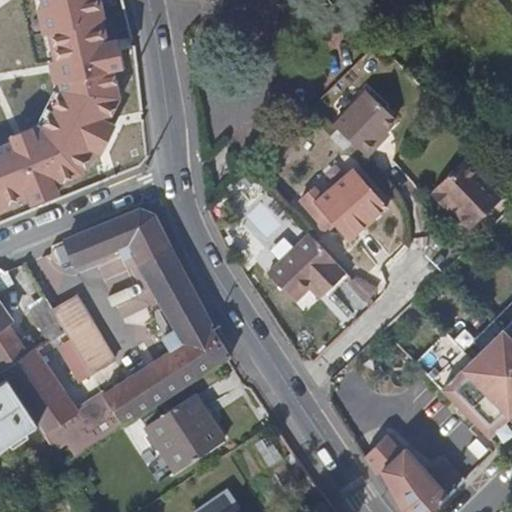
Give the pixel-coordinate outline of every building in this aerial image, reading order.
[(61,91),(123,98),(123,83),(121,70),(127,68),(124,45),(123,36),(113,37),(109,7),(107,0),(39,0),(45,33),(51,33),(57,57),(51,58),(54,70),(56,81),(61,81),(61,91)] [(334,124),(364,156),(380,140),(377,137),(386,129),(397,117),(371,89),(334,124)] [(0,179),(9,204),(30,196),(33,204),(61,194),(57,184),(89,173),(98,153),(107,157),(114,139),(122,123),(115,120),(117,108),(122,107),(123,98),(61,91),(43,128),(38,130),(36,125),(19,132),(13,134),(16,143),(0,149),(0,179)] [(377,137),(380,140),(389,132),(386,129),(377,137)] [(470,227),(502,196),(463,156),(432,186),(434,188),(430,192),(444,207),(447,203),(456,212),(470,227)] [(346,238),(383,207),(351,170),(315,201),(329,217),(346,238)] [(0,179),(0,208),(9,204),(0,179)] [(329,217),(315,201),(306,208),(320,224),(329,217)] [(447,203),(444,207),(452,215),(456,212),(447,203)] [(138,211),(65,241),(76,266),(111,252),(130,245),(184,343),(168,353),(137,373),(105,393),(123,424),(124,425),(174,394),(232,356),(210,321),(156,217),(138,211)] [(344,269),(306,228),(265,268),(291,297),(305,283),(311,278),(322,289),(344,269)] [(111,252),(157,335),(168,353),(184,343),(130,245),(111,252)] [(368,302),(377,287),(353,274),(345,288),(368,302)] [(311,278),(305,283),(316,294),(322,289),(311,278)] [(58,345),(80,381),(117,359),(78,292),(52,308),(70,338),(58,345)] [(471,340),(480,349),(511,318),(511,304),(510,302),(471,340)] [(0,361),(5,370),(29,353),(7,323),(12,319),(0,305),(0,361)] [(511,318),(480,349),(476,354),(471,349),(466,354),(471,358),(440,389),(453,401),(476,424),(489,436),(509,416),(511,413),(511,318)] [(125,356),(137,373),(168,353),(157,335),(125,356)] [(41,424),(47,433),(54,427),(73,414),(80,410),(76,404),(37,352),(35,348),(29,353),(5,370),(11,379),(41,424)] [(0,449),(41,424),(11,379),(0,385),(0,449)] [(123,424),(105,393),(95,400),(113,430),(123,424)] [(151,423),(181,469),(223,440),(193,395),(151,423)] [(511,429),(511,419),(509,416),(489,436),(497,445),(511,429)] [(384,470),(400,453),(384,437),(365,455),(378,476),(384,470)] [(430,511),(447,496),(427,476),(402,451),(400,453),(384,470),(407,511),(430,511)] [(435,468),(430,473),(450,494),(463,479),(456,473),(449,481),(435,468)] [(427,476),(447,496),(450,494),(430,473),(427,476)] [(196,511),(235,511),(232,507),(238,503),(226,485),(193,507),(196,511)]
